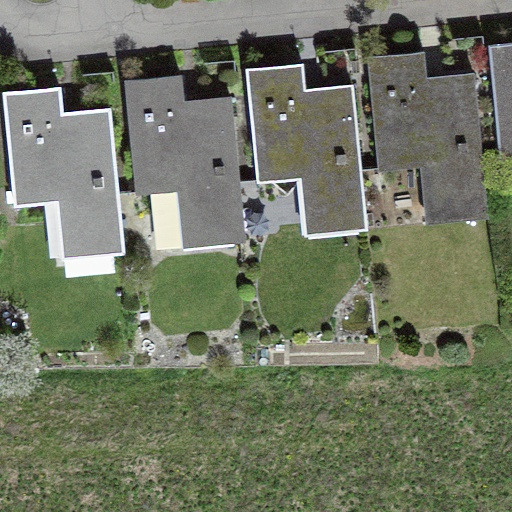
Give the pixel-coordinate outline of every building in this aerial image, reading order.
[(511,43),(489,45),(500,158),(511,156),(511,43)] [(365,44),(308,47),(309,72),(366,70),(365,44)] [(424,51),(369,56),(380,169),(423,165),(428,222),(479,217),(488,216),(475,81),(428,86),(424,51)] [(236,55),(186,62),(190,88),(240,80),(236,55)] [(303,62),(247,68),(258,180),(311,175),(314,210),(356,206),(358,228),(367,227),(354,92),(306,97),(303,62)] [(181,75),(125,80),(136,193),(189,188),(192,223),(234,219),(236,241),(245,240),(232,105),(184,109),(181,75)] [(60,86),(4,92),(15,204),(68,199),(71,234),(112,230),(115,252),(124,252),(111,116),(63,121),(60,86)]
